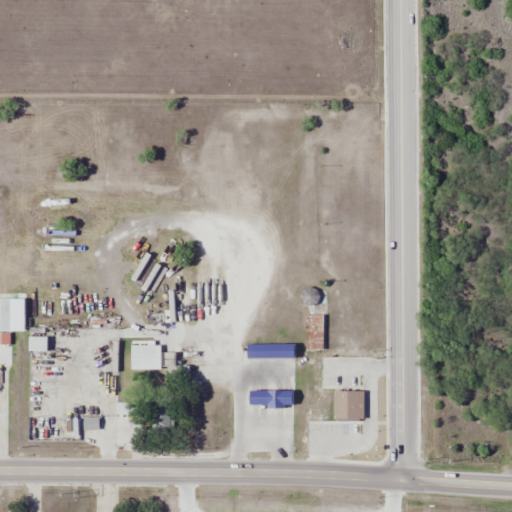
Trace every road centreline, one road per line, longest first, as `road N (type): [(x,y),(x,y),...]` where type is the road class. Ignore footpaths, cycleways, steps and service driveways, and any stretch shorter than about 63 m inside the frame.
road 1 (tertiary): [(403,480),(398,0)]
road 2 (secondary): [(403,480),(0,470)]
